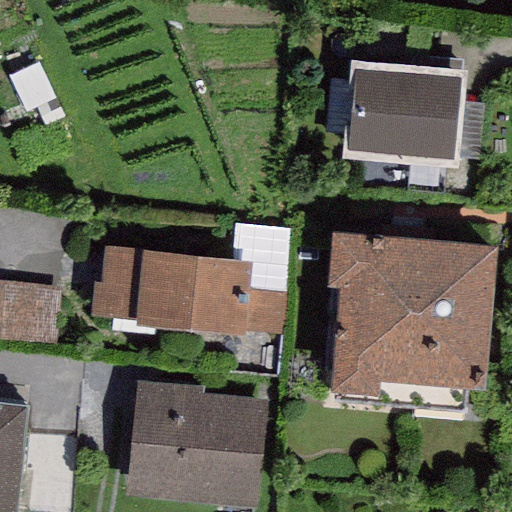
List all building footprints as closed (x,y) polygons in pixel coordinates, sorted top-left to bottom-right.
[(340,66),(333,167),(450,175),(457,74),(340,66)] [(487,252),(318,240),(306,407),(475,418),(487,252)] [(251,257),(104,244),(100,280),(92,279),(89,314),(244,329),(251,257)] [(0,339),(63,339),(63,284),(0,284),(0,339)] [(131,396),(124,509),(175,511),(254,511),(261,404),(131,396)] [(0,410),(0,511),(3,511),(13,412),(0,410)]
